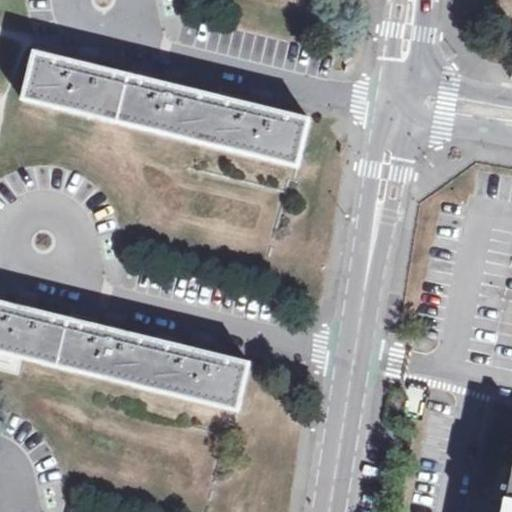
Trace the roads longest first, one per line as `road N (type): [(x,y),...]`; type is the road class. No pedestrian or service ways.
road 1 (unclassified): [(382,110),(359,254),(361,326)]
road 2 (unclassified): [(361,326),(412,116)]
road 3 (unclassified): [(361,326),(330,511)]
